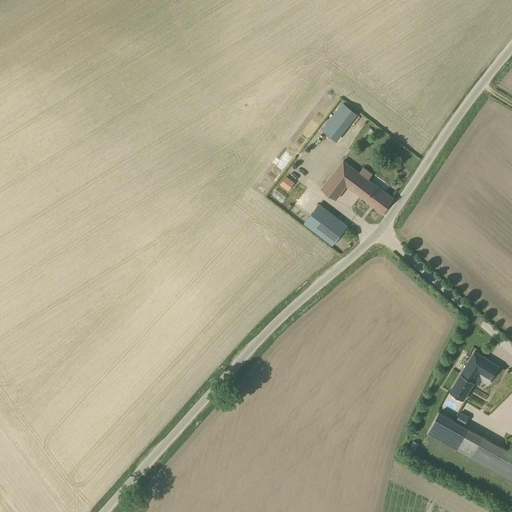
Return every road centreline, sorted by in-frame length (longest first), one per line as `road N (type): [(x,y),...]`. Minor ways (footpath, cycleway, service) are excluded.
road 1 (unclassified): [(107,511),(284,316),(385,229)]
road 2 (unclassified): [(385,229),(511,48)]
road 3 (unclassified): [(511,341),(385,229)]
